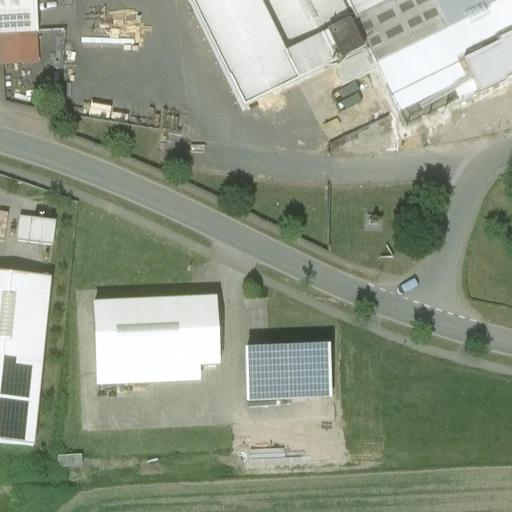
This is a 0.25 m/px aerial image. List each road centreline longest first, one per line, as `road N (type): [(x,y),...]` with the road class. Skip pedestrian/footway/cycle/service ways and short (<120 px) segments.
road 1 (tertiary): [(421,321),(112,180),(0,141)]
road 2 (residential): [(421,321),(469,185),(511,148)]
